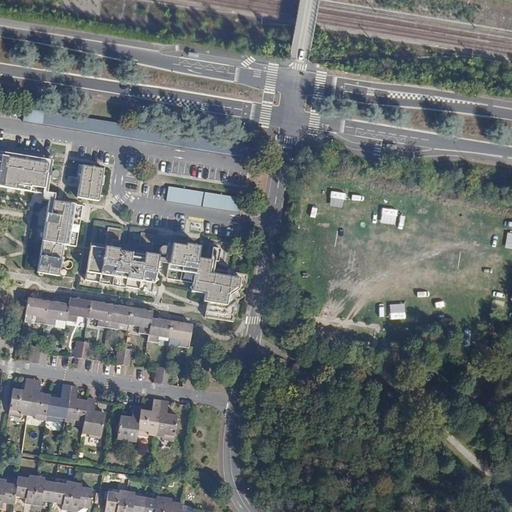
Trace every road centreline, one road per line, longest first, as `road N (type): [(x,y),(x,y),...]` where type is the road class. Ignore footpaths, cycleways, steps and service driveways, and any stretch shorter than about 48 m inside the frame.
road 1 (secondary): [(298,78),(0,29)]
road 2 (secondary): [(0,70),(292,117)]
road 3 (tertiary): [(237,404),(292,117)]
road 4 (residential): [(0,362),(237,404)]
road 5 (secondary): [(292,117),(511,154)]
road 6 (secondary): [(511,112),(298,78)]
